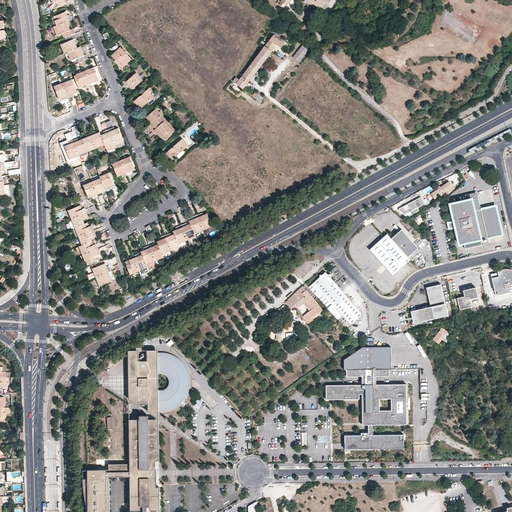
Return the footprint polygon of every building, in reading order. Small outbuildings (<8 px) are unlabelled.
[(317,6),(308,0),(304,0),(304,2),(307,4),(307,5),(311,8),(311,6),(315,9),(317,6)] [(308,0),(317,6),(322,9),(327,0),(308,0)] [(54,16),(57,25),(67,22),(75,19),(73,15),(68,17),(66,11),(54,16)] [(67,22),(57,25),(54,27),(58,35),(64,33),(70,30),(67,22)] [(265,47),(271,51),(273,47),(272,45),(274,42),(276,44),(281,48),(284,44),(274,35),(265,47)] [(65,52),(68,51),(77,47),(74,39),(68,42),(62,45),(65,52)] [(72,61),(78,58),(84,55),(83,52),(89,50),(86,44),(77,47),(68,51),(72,61)] [(309,51),(303,46),(293,57),(300,62),(309,51)] [(271,51),(265,47),(236,84),(243,89),(272,52),(271,51)] [(122,56),(124,54),(119,48),(111,55),(115,60),(122,68),(128,62),(122,56)] [(95,67),(86,71),(91,83),(95,81),(100,79),(95,67)] [(91,83),(86,71),(78,74),(83,87),(87,85),(91,83)] [(127,81),(133,89),(144,80),(137,72),(127,81)] [(72,80),(63,83),(68,95),(72,93),(76,91),(72,80)] [(68,95),(63,83),(60,84),(54,87),(59,99),(63,97),(64,99),(68,97),(68,95)] [(141,102),(144,106),(154,97),(151,93),(153,91),(150,87),(144,93),(144,94),(141,96),(141,95),(135,101),(138,104),(139,103),(141,102)] [(255,93),(252,96),(261,103),(264,99),(258,94),(257,94),(255,93)] [(86,105),(83,99),(77,101),(80,108),(86,105)] [(152,132),(166,120),(163,116),(164,115),(161,111),(160,113),(156,109),(147,117),(152,122),(148,126),(152,132)] [(169,124),(166,120),(152,132),(156,136),(158,134),(165,142),(175,133),(168,125),(169,124)] [(110,132),(115,144),(124,140),(119,128),(115,130),(110,132)] [(92,136),(97,148),(105,144),(102,135),(100,132),(96,134),(92,136)] [(102,135),(105,144),(107,147),(115,144),(110,132),(106,134),(102,135)] [(83,139),(88,152),(97,148),(92,136),(88,137),(83,139)] [(74,143),(79,155),(88,152),(83,139),(79,141),(74,143)] [(167,154),(173,160),(189,146),(183,139),(167,154)] [(74,143),(70,144),(65,146),(70,158),(79,155),(74,143)] [(130,156),(121,160),(126,173),(130,171),(135,169),(130,156)] [(126,173),(121,160),(113,164),(117,176),(122,174),(126,173)] [(100,175),(101,178),(105,188),(109,186),(114,184),(108,172),(100,175)] [(101,178),(92,182),(97,194),(102,192),(106,190),(105,188),(101,178)] [(97,194),(92,182),(84,185),(89,197),(93,195),(97,194)] [(453,189),(449,183),(432,195),(435,200),(443,194),(444,196),(453,189)] [(478,199),(477,193),(465,196),(466,202),(478,199)] [(399,208),(403,215),(425,203),(421,196),(399,208)] [(502,235),(495,207),(481,211),(478,199),(466,202),(450,205),(459,245),(464,244),(465,250),(482,246),(481,240),(502,235)] [(85,214),(83,210),(81,205),(69,210),(73,219),(85,214)] [(73,219),(76,227),(85,224),(83,220),(86,219),(85,214),(73,219)] [(199,218),(204,230),(213,227),(208,214),(203,216),(199,218)] [(192,224),(195,234),(204,230),(199,218),(195,219),(190,221),(192,224)] [(85,224),(76,227),(79,236),(91,231),(90,227),(88,223),(85,224)] [(183,228),(188,240),(196,237),(195,234),(192,224),(187,226),(183,228)] [(175,235),(179,244),(188,240),(183,228),(178,230),(174,232),(175,235)] [(399,229),(389,238),(404,256),(414,247),(399,229)] [(93,236),(91,231),(79,236),(83,245),(92,241),(95,240),(93,236)] [(389,238),(385,233),(367,249),(390,275),(408,259),(404,256),(389,238)] [(171,237),(167,239),(172,250),(180,247),(179,244),(175,235),(171,237)] [(159,245),(163,254),(172,250),(167,239),(162,240),(158,242),(159,245)] [(94,245),(92,241),(83,245),(80,246),(83,255),(96,250),(94,245)] [(151,248),(156,260),(164,257),(163,254),(159,245),(155,247),(151,248)] [(143,255),(147,264),(156,260),(151,248),(146,250),(142,252),(143,255)] [(97,254),(96,250),(83,255),(88,266),(100,260),(97,254)] [(139,256),(135,258),(139,270),(142,275),(150,272),(147,264),(143,255),(139,256)] [(135,258),(130,260),(131,263),(127,265),(130,274),(139,270),(135,258)] [(92,266),(97,277),(109,272),(107,267),(105,263),(103,263),(102,261),(92,266)] [(511,289),(511,270),(509,270),(504,270),(498,271),(498,273),(491,274),(496,296),(511,292),(510,290),(511,289)] [(109,272),(97,277),(101,286),(113,281),(111,276),(109,272)] [(320,279),(308,288),(328,311),(333,307),(334,308),(340,314),(352,303),(331,280),(331,276),(327,276),(325,273),(322,277),(320,276),(320,279)] [(441,284),(427,287),(431,306),(434,319),(449,316),(441,284)] [(325,314),(303,287),(288,300),(289,301),(286,303),(291,310),(295,309),(302,304),(304,302),(311,311),(309,312),(303,318),(307,324),(308,323),(310,326),(325,314)] [(478,298),(476,288),(463,291),(465,297),(458,299),(460,310),(472,307),(471,300),(478,298)] [(302,304),(309,312),(311,311),(304,302),(302,304)] [(360,313),(352,303),(340,314),(342,316),(343,317),(350,326),(360,317),(360,313)] [(434,319),(431,306),(411,311),(414,324),(434,319)] [(340,314),(334,308),(330,312),(336,318),(340,314)] [(442,340),(447,332),(442,328),(433,340),(440,345),(443,344),(441,342),(442,340)] [(363,385),(327,385),(326,399),(367,399),(368,424),(368,435),(373,435),(373,425),(407,424),(407,384),(377,385),(377,379),(377,376),(390,376),(391,346),(363,346),(343,360),(343,369),(348,369),(347,376),(363,376),(363,378),(363,385)] [(130,383),(130,387),(131,391),(132,394),(134,398),(136,401),(139,404),(142,406),(145,409),(148,410),(152,412),(156,413),(160,413),(164,413),(167,412),(171,411),(175,410),(178,408),(181,405),(184,402),(186,399),(188,396),(190,392),(191,389),(192,385),(192,381),(191,377),(190,373),(189,370),(187,366),(185,363),(183,360),(180,358),(176,355),(173,354),(169,352),(165,351),(162,351),(158,351),(154,352),(150,353),(147,354),(143,356),(140,359),(137,362),(135,365),(133,368),(132,372),(131,375),(130,379),(130,383)] [(158,459),(158,419),(148,419),(148,414),(138,415),(138,418),(128,418),(129,463),(108,464),(108,469),(106,470),(106,472),(106,477),(109,477),(129,476),(130,510),(141,510),(141,506),(143,506),(142,511),(146,511),(147,510),(160,510),(159,487),(155,487),(155,459),(158,459)] [(368,435),(345,435),(345,447),(345,449),(402,448),(402,434),(373,435),(368,435)] [(87,511),(109,511),(109,480),(109,477),(106,477),(106,470),(83,470),(83,489),(84,501),(87,507),(87,511)]
